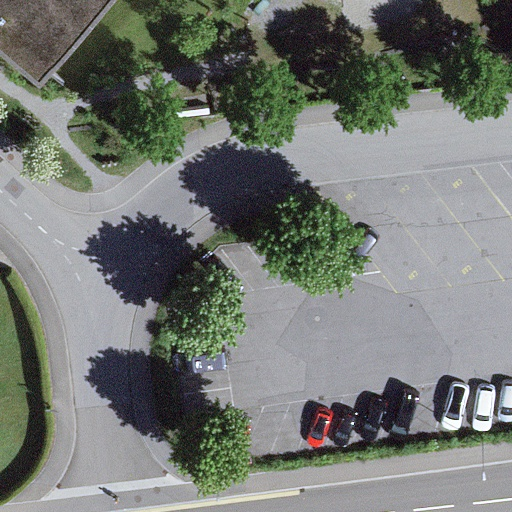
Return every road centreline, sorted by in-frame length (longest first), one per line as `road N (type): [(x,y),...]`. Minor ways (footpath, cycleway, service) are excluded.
road 1 (tertiary): [(511,129),(285,154),(201,182),(93,274)]
road 2 (tertiary): [(93,274),(122,511)]
road 3 (residential): [(0,183),(93,274)]
